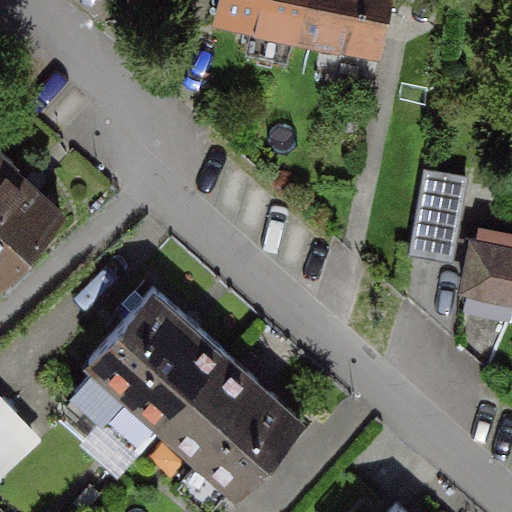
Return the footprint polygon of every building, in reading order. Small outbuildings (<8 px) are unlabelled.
[(224,0),(220,18),(301,35),(308,0),(224,0)] [(308,0),(301,35),(383,51),(392,0),(308,0)] [(16,164),(0,150),(0,278),(6,284),(65,215),(11,170),(16,164)] [(428,169),(414,250),(455,257),(469,176),(428,169)] [(511,247),(477,241),(468,289),(511,296),(511,247)] [(230,353),(156,287),(90,359),(99,367),(91,376),(119,402),(128,392),(165,425),(230,353)] [(305,420),(230,353),(165,425),(204,460),(183,483),(212,509),(233,485),(240,492),(305,420)]
